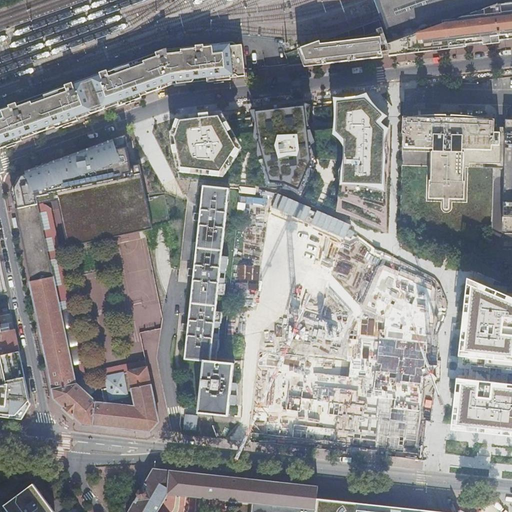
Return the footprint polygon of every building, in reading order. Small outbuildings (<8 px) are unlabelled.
[(374,0),(379,13),(389,41),(396,38),(391,25),(386,11),(382,0),(374,0)] [(382,0),(386,11),(391,25),(396,38),(500,0),(382,0)] [(511,0),(500,0),(396,38),(389,41),(387,41),(388,42),(389,51),(389,53),(449,46),(491,41),(491,39),(511,36),(511,0)] [(320,41),(298,49),(298,50),(302,49),(306,61),(326,59),(327,61),(374,55),(373,49),(377,48),(380,48),(381,48),(381,52),(382,52),(389,51),(388,42),(387,41),(380,20),(374,22),(378,32),(369,35),(370,38),(357,40),(357,41),(344,42),(343,41),(328,43),(328,44),(321,45),(320,41)] [(369,35),(320,41),(321,45),(328,44),(328,43),(343,41),(344,42),(357,41),(357,40),(370,38),(369,35)] [(231,77),(246,76),(245,69),(242,44),(237,45),(233,42),(165,50),(0,109),(0,148),(22,141),(22,139),(55,127),(69,122),(68,118),(76,115),(76,116),(78,115),(79,116),(88,112),(91,114),(105,109),(107,106),(116,102),(116,101),(118,100),(125,97),(126,99),(140,94),(139,91),(153,86),(154,89),(172,82),(171,81),(185,79),(185,83),(193,82),(196,79),(205,78),(205,77),(216,75),(216,79),(231,77)] [(449,46),(389,53),(389,56),(450,49),(449,46)] [(378,52),(381,52),(381,48),(380,48),(377,48),(373,49),(374,55),(327,61),(327,63),(334,62),(371,58),(378,57),(378,52)] [(302,49),(298,50),(304,64),(304,66),(334,63),(334,62),(327,63),(327,61),(326,59),(306,61),(302,49)] [(119,106),(142,98),(141,96),(173,84),(185,83),(185,79),(171,81),(172,82),(154,89),(153,86),(139,91),(140,94),(126,99),(125,97),(118,100),(116,101),(116,102),(107,106),(105,109),(119,104),(119,106)] [(366,100),(338,103),(337,129),(346,130),(344,161),(342,210),(383,226),(387,134),(377,124),(384,117),(366,100)] [(284,185),(297,191),(309,167),(309,161),(307,133),(305,108),(255,113),(258,131),(261,148),(269,183),(284,185)] [(56,129),(78,121),(77,119),(91,114),(88,112),(79,116),(78,115),(76,116),(76,115),(68,118),(69,122),(55,127),(56,129)] [(219,117),(181,122),(180,126),(176,138),(180,163),(181,169),(221,173),(235,151),(236,149),(228,135),(219,117)] [(427,149),(427,152),(430,152),(428,195),(428,199),(443,200),(443,202),(443,204),(443,206),(443,207),(443,209),(444,210),(445,211),(446,211),(448,210),(448,209),(448,207),(449,200),(464,201),(464,196),(465,168),(469,168),(493,169),(504,169),(505,137),(492,137),(492,134),(494,134),(494,128),(494,120),(459,119),(459,118),(448,117),(438,117),(438,118),(403,117),(402,151),(411,152),(411,148),(427,149)] [(176,138),(180,126),(175,124),(169,132),(175,163),(180,163),(176,138)] [(505,128),(505,137),(504,169),(502,236),(511,235),(511,125),(505,125),(505,128)] [(505,128),(494,128),(494,134),(492,134),(492,137),(505,137),(505,128)] [(337,129),(307,133),(309,161),(344,161),(346,130),(337,129)] [(8,179),(15,209),(39,205),(35,198),(55,193),(132,180),(122,131),(114,133),(91,141),(6,169),(8,179)] [(258,131),(228,135),(236,149),(235,151),(261,148),(258,131)] [(132,180),(55,193),(66,249),(120,236),(143,230),(148,229),(137,177),(132,180)] [(83,424),(151,432),(159,423),(151,385),(132,389),(135,407),(103,404),(97,403),(97,402),(96,402),(91,397),(92,396),(83,388),(82,389),(77,385),(58,294),(39,205),(15,209),(55,399),(70,413),(83,424)] [(258,351),(250,432),(414,454),(425,290),(378,266),(319,314),(301,307),(284,354),(258,351)] [(511,368),(511,300),(462,282),(455,365),(511,372),(511,368)] [(97,403),(103,404),(104,398),(103,398),(102,398),(100,398),(99,397),(98,396),(96,395),(96,393),(95,392),(94,391),(94,389),(93,389),(91,387),(90,386),(88,385),(87,385),(85,384),(84,383),(82,382),(81,379),(80,376),(79,373),(62,293),(58,294),(77,385),(82,389),(83,388),(92,396),(91,397),(96,402),(97,402),(97,403)] [(0,355),(19,351),(18,344),(15,330),(7,332),(6,324),(0,325),(0,355)] [(143,364),(147,363),(142,341),(139,342),(143,364)] [(31,409),(23,369),(19,351),(0,355),(0,415),(22,418),(31,409)] [(132,389),(151,385),(147,363),(143,364),(142,365),(145,381),(126,386),(129,401),(104,398),(103,404),(135,407),(132,389)] [(511,383),(452,377),(448,430),(511,435),(511,383)] [(315,511),(317,500),(318,488),(154,470),(129,511),(157,511),(159,510),(164,501),(168,494),(253,504),(305,509),(304,511),(315,511)] [(52,511),(54,511),(33,483),(4,505),(8,511),(52,511)] [(304,511),(305,509),(253,504),(251,511),(417,511),(353,505),(353,506),(351,506),(349,506),(347,506),(345,507),(343,508),(341,509),(340,511),(339,511),(329,511),(316,509),(317,500),(315,511),(304,511)]
